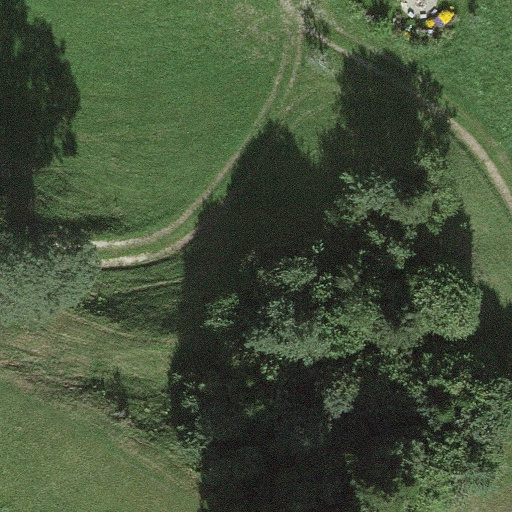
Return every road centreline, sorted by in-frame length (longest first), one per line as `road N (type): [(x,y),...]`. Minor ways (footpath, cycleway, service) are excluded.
road 1 (track): [(298,7),(284,94),(260,142),(211,206),(142,250),(0,271)]
road 2 (track): [(295,0),(325,35),(461,123),(511,199)]
